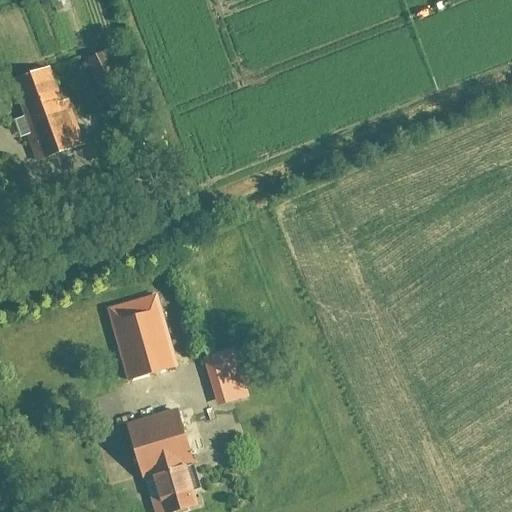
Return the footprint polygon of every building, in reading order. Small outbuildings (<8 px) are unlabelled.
[(116,55),(87,67),(103,107),(132,95),(116,55)] [(13,86),(38,162),(89,146),(63,69),(13,86)] [(166,298),(111,314),(131,384),(186,368),(166,298)] [(240,352),(210,361),(224,409),(254,400),(240,352)] [(150,476),(159,511),(203,511),(191,465),(204,462),(191,415),(131,431),(144,478),(150,476)]
